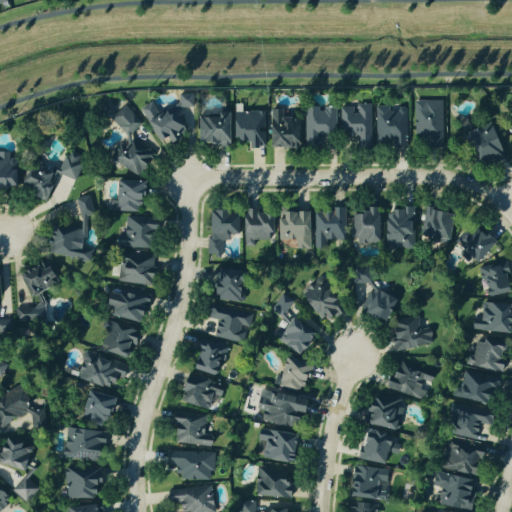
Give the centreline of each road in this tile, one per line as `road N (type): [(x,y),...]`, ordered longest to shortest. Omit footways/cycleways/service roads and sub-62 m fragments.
road 1 (residential): [(140,511),(137,446),(172,322),(191,186)]
road 2 (residential): [(191,186),(429,181),(511,213)]
road 3 (residential): [(319,511),(319,482),(351,357)]
